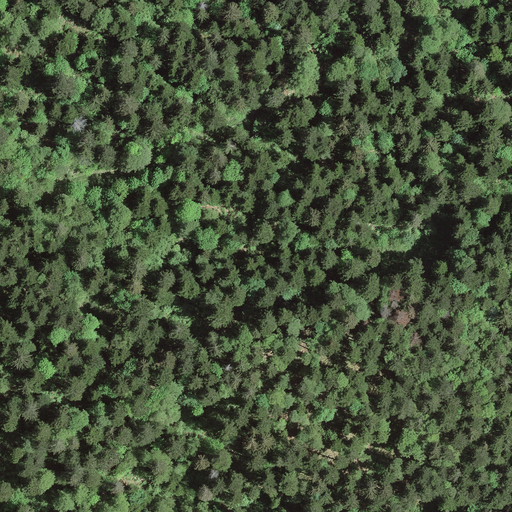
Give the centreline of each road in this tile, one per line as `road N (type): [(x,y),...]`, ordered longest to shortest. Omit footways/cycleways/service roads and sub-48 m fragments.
road 1 (track): [(511,235),(154,360),(0,446)]
road 2 (track): [(0,218),(353,81),(507,0)]
road 3 (track): [(407,276),(496,143),(511,96)]
road 4 (track): [(288,107),(387,0)]
